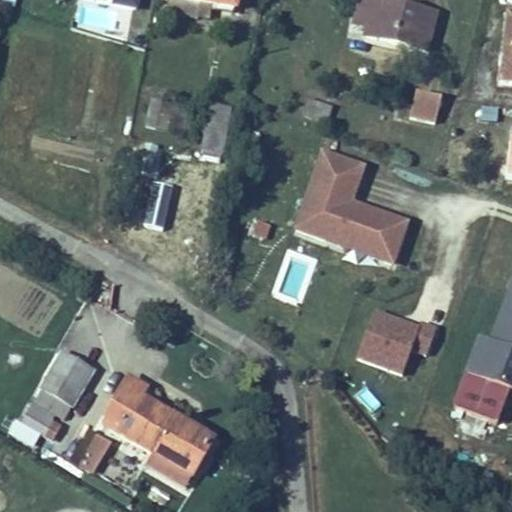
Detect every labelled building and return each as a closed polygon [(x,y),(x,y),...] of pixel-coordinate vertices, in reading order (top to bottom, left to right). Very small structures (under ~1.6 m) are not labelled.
[(312,0),(312,1),(326,5),(325,17),(383,32),(389,0),(312,0)] [(511,0),(474,0),(468,63),(511,67),(511,0)] [(370,67),(364,94),(398,102),(403,73),(370,67)] [(165,90),(157,130),(179,134),(186,94),(165,90)] [(409,123),(437,127),(440,100),(413,97),(409,123)] [(302,118),(327,124),(332,108),(307,101),(302,118)] [(206,109),(202,160),(226,161),(229,110),(206,109)] [(319,159),(293,234),(390,267),(403,229),(347,209),(360,173),(319,159)] [(462,377),(449,412),(493,427),(504,392),(511,395),(511,277),(473,380),(462,377)] [(374,317),(357,362),(403,379),(412,354),(426,359),(436,334),(420,328),(418,333),(374,317)] [(47,351),(14,332),(0,357),(0,373),(25,388),(47,351)] [(101,369),(81,358),(56,399),(73,409),(69,415),(104,435),(145,458),(168,420),(97,378),(101,369)] [(25,388),(0,373),(0,419),(6,423),(25,388)] [(145,458),(104,435),(97,446),(137,471),(145,458)] [(164,510),(171,496),(154,486),(147,501),(164,510)]
